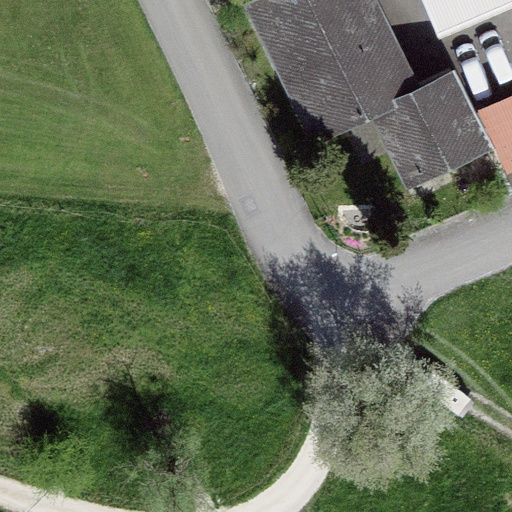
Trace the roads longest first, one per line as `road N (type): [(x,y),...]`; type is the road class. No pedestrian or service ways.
road 1 (residential): [(171,0),(328,311),(511,233)]
road 2 (track): [(511,424),(417,374),(328,311)]
